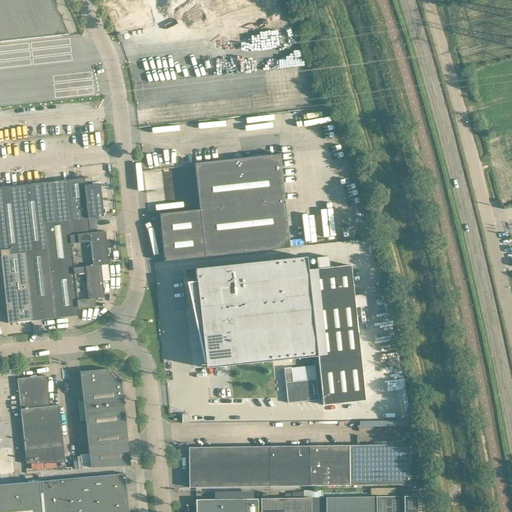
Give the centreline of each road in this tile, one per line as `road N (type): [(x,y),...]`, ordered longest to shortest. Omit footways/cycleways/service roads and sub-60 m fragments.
road 1 (secondary): [(407,0),(485,290),(511,425)]
road 2 (unclassified): [(123,330),(137,299),(117,72),(83,0)]
road 3 (unclassified): [(511,324),(426,0)]
road 4 (unknown): [(123,140),(297,119),(310,174)]
road 5 (unclassified): [(123,330),(151,383),(163,511)]
road 6 (unknown): [(102,40),(277,19)]
road 7 (unclassified): [(0,349),(123,330)]
